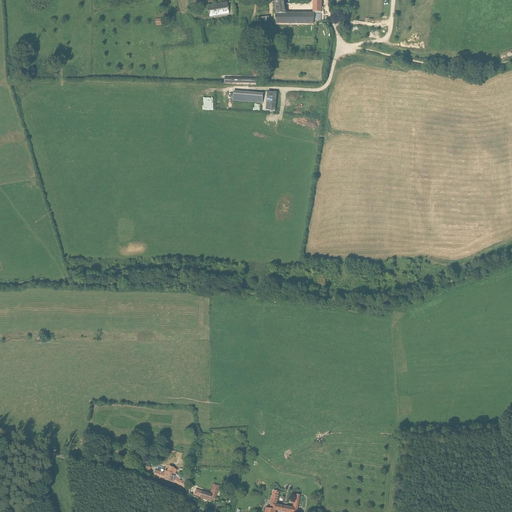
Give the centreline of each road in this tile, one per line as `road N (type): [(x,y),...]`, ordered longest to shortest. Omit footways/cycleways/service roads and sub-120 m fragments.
road 1 (track): [(346,43),(321,85),(10,76)]
road 2 (unclassified): [(0,443),(130,478),(203,511)]
road 3 (track): [(511,60),(444,64),(346,43)]
